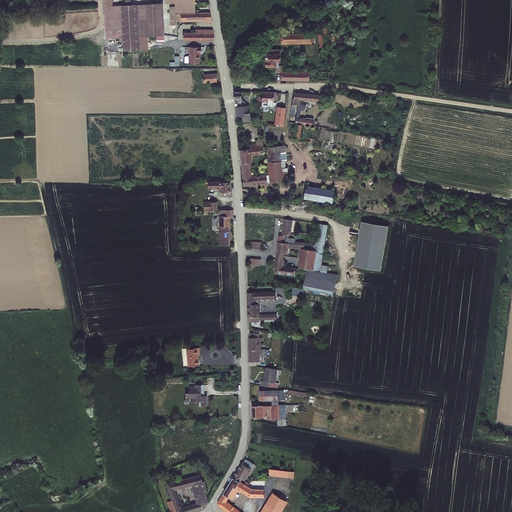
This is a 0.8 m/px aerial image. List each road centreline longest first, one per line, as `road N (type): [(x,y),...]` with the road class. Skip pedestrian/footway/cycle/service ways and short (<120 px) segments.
road 1 (unclassified): [(205,511),(239,456),(245,425),(226,86)]
road 2 (track): [(511,112),(323,86)]
road 3 (track): [(10,44),(98,31),(100,0)]
